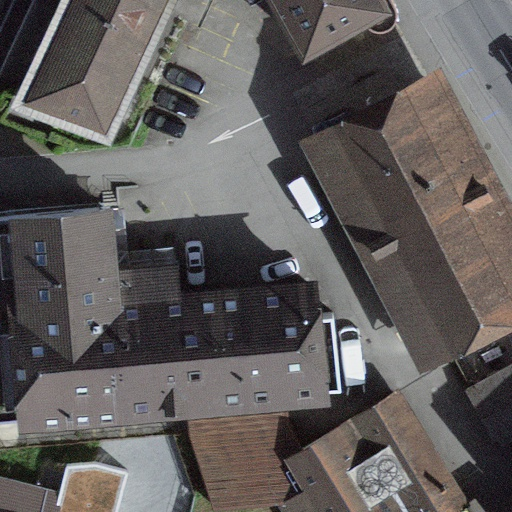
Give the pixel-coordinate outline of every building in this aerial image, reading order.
[(169,0),(60,0),(11,109),(102,150),(169,0)] [(258,0),(296,67),(387,18),(376,0),(258,0)] [(511,331),(511,194),(453,84),(320,154),(436,372),(511,331)] [(107,207),(0,216),(0,415),(190,400),(192,429),(286,421),(284,390),(343,385),(336,310),(315,312),(312,285),(180,296),(177,262),(112,267),(107,207)] [(511,452),(511,378),(480,397),(511,452)] [(286,421),(192,429),(215,507),(278,502),(284,511),(465,511),(397,396),(302,450),(286,421)] [(97,461),(67,465),(54,511),(117,511),(128,470),(97,461)] [(53,511),(58,496),(0,480),(0,511),(53,511)]
